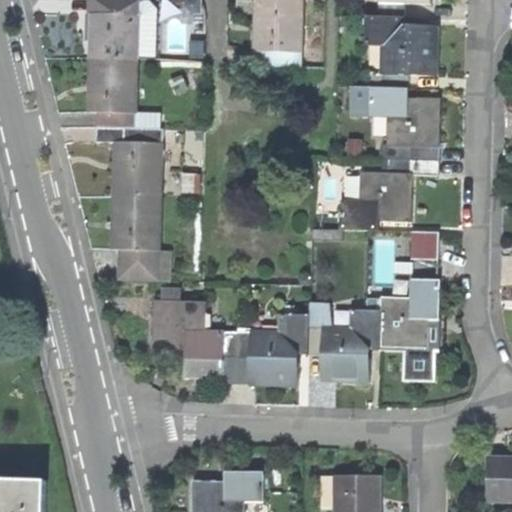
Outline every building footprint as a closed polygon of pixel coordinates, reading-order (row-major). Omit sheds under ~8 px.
[(101,0),(101,15),(140,16),(140,1),(118,0),(101,0)] [(303,67),(303,0),(255,0),(255,23),(254,53),(264,54),(264,66),(303,67)] [(378,0),(378,17),(405,18),(405,4),(431,4),(431,0),(378,0)] [(140,1),(140,16),(139,59),(154,59),(155,17),(140,1)] [(139,59),(140,16),(101,15),(91,14),(91,34),(90,60),(138,62),(139,59)] [(367,76),(366,88),(409,89),(409,75),(436,76),(436,50),(437,27),(405,27),(405,18),(378,17),(366,17),(365,45),(383,45),(382,77),(367,76)] [(97,114),(137,115),(138,62),(90,60),(89,84),(88,113),(97,114)] [(381,147),(381,159),(440,160),(440,124),(441,100),(408,99),(409,89),(366,88),(351,88),(350,117),(387,117),(387,147),(381,147)] [(137,129),(137,115),(97,114),(97,128),(124,129),(137,129)] [(161,115),(137,115),(137,129),(161,130),(161,115)] [(96,143),(114,144),(114,142),(123,142),(124,129),(97,128),(96,143)] [(124,129),(123,142),(163,143),(164,130),(161,130),(137,129),(124,129)] [(162,199),(163,143),(123,142),(114,142),(114,144),(114,168),(113,198),(162,199)] [(380,221),(411,222),(412,199),(413,174),(440,175),(440,160),(381,159),(380,173),(361,172),(360,202),(342,201),(341,228),(379,229),(380,221)] [(112,251),(121,251),(160,252),(162,199),(113,198),(112,226),(112,251)] [(419,232),(416,259),(444,261),(446,234),(419,232)] [(160,252),(121,251),(121,281),(160,282),(160,252)] [(380,296),(380,310),(379,348),(402,350),(401,379),(432,381),(434,351),(437,351),(438,301),(439,279),(410,278),(408,298),(380,296)] [(222,383),(235,383),(236,330),(205,329),(206,302),(154,300),(152,350),(182,351),(183,378),(196,378),(222,377),(222,383)] [(351,328),(309,326),(308,351),(321,352),(320,378),(344,379),(368,380),(369,356),(363,356),(363,348),(370,348),(379,348),(380,310),(352,309),(351,328)] [(263,384),(297,384),(299,354),(308,354),(308,351),(309,326),(309,314),(281,313),(280,332),(236,330),(235,383),(263,384)] [(487,460),(486,502),(511,502),(511,460),(504,461),(487,460)] [(225,502),(246,502),(264,502),(264,473),(225,473),(225,482),(225,502)] [(338,473),(338,511),(383,511),(383,502),(379,502),(379,474),(338,473)] [(0,511),(44,511),(46,481),(0,480),(0,511)] [(193,482),(192,511),(245,511),(246,502),(225,502),(225,482),(221,482),(193,482)]
